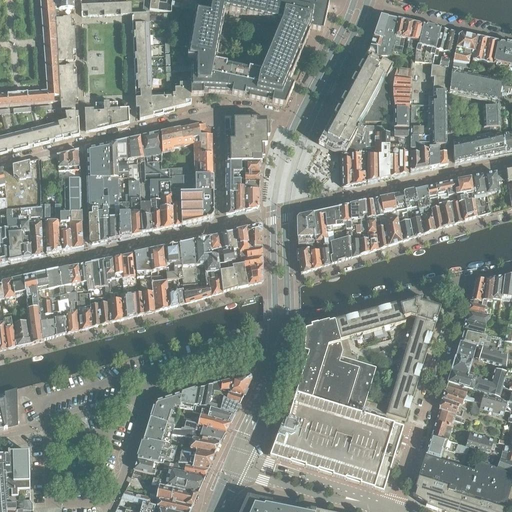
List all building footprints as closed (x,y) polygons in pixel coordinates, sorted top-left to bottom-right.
[(59,0),(60,7),(53,7),(54,15),(57,15),(56,11),(75,11),(74,0),(59,0)] [(150,0),(149,6),(149,12),(171,14),(172,7),(172,0),(150,0)] [(172,0),(172,7),(184,10),(185,0),(172,0)] [(196,0),(185,0),(184,10),(194,12),(195,6),(196,4),(196,0)] [(208,0),(207,9),(206,13),(196,11),(187,59),(191,60),(191,68),(191,85),(191,95),(191,96),(203,96),(203,93),(226,95),(285,108),(294,87),(292,86),(288,84),(290,80),(300,57),(300,56),(301,54),(302,53),(303,50),(304,47),(307,40),(309,35),(304,33),(305,30),(312,31),(315,32),(321,34),(323,34),(325,25),(326,21),(326,19),(327,16),(329,6),(327,5),(323,4),(318,3),(304,0),(208,0)] [(207,9),(208,0),(196,0),(196,4),(195,6),(207,9)] [(54,15),(53,7),(53,5),(40,6),(41,16),(54,15)] [(131,5),(114,6),(115,17),(131,16),(131,5)] [(115,17),(114,6),(98,7),(99,18),(115,17)] [(99,18),(98,7),(82,8),(82,19),(99,18)] [(54,15),(41,16),(42,25),(55,24),(54,15)] [(148,15),(131,16),(132,26),(149,26),(148,15)] [(76,52),(76,29),(73,29),(72,19),(64,19),(64,20),(61,20),(61,16),(57,17),(57,24),(58,33),(58,42),(59,51),(59,59),(59,65),(63,65),(63,62),(66,62),(66,63),(74,63),(73,52),(76,52)] [(383,41),(388,19),(381,17),(374,36),(376,37),(376,39),(383,41)] [(381,50),(380,50),(377,60),(389,61),(393,46),(399,21),(388,19),(383,41),(381,50)] [(405,23),(399,21),(393,46),(400,48),(405,23)] [(404,40),(410,41),(414,25),(405,23),(400,48),(393,46),(391,56),(394,56),(394,53),(402,55),(403,48),(404,40)] [(55,33),(55,24),(42,25),(42,34),(55,33)] [(422,27),(414,25),(410,41),(408,49),(415,51),(417,42),(419,42),(422,27)] [(149,26),(132,26),(132,37),(149,36),(149,26)] [(419,42),(415,63),(416,63),(432,67),(433,68),(433,67),(434,58),(440,30),(439,30),(439,31),(437,30),(436,29),(436,30),(427,28),(427,27),(425,27),(424,27),(423,27),(424,26),(422,26),(422,27),(419,42)] [(441,59),(447,32),(440,31),(440,30),(434,58),(441,59)] [(450,55),(455,34),(447,32),(441,59),(448,61),(450,55)] [(55,33),(42,34),(43,37),(43,43),(56,42),(56,37),(55,33)] [(150,47),(149,36),(132,37),(133,48),(150,47)] [(376,37),(374,36),(371,47),(380,50),(381,50),(383,41),(376,39),(376,37)] [(497,44),(482,40),(462,36),(458,38),(459,39),(453,63),(461,64),(460,68),(468,70),(469,65),(470,58),(473,58),(472,62),(491,67),(491,66),(492,67),(492,66),(497,44)] [(57,51),(56,42),(43,43),(44,52),(57,51)] [(511,45),(506,44),(506,46),(497,44),(492,66),(496,67),(495,69),(500,70),(500,68),(508,70),(507,72),(511,72),(511,45)] [(150,47),(133,48),(133,59),(151,58),(150,47)] [(334,117),(318,146),(331,153),(333,154),(335,154),(337,154),(341,154),(343,154),(343,155),(342,155),(342,156),(351,156),(365,156),(365,148),(365,147),(366,147),(365,127),(365,123),(380,123),(380,112),(391,111),(390,109),(390,99),(389,90),(388,81),(388,77),(392,69),(393,67),(390,66),(388,65),(389,61),(377,60),(380,50),(371,47),(342,102),(334,116),(334,117)] [(57,51),(44,52),(44,61),(57,60),(57,51)] [(151,58),(133,59),(134,70),(151,69),(151,58)] [(447,70),(448,61),(441,59),(439,69),(447,70)] [(57,60),(44,61),(45,70),(58,69),(57,60)] [(78,100),(77,77),(74,77),(74,67),(66,67),(66,68),(63,68),(63,65),(59,65),(59,69),(60,78),(61,96),(61,102),(61,110),(62,110),(66,110),(66,111),(76,111),(75,100),(78,100)] [(439,69),(433,67),(433,68),(432,67),(431,78),(434,78),(446,79),(447,70),(439,69)] [(58,79),(58,69),(45,70),(45,80),(58,79)] [(152,80),(151,69),(134,70),(134,81),(152,80)] [(412,81),(412,71),(392,69),(388,77),(388,81),(412,81)] [(502,97),(502,83),(462,74),(463,71),(452,69),(451,73),(449,92),(488,100),(488,105),(481,106),(481,108),(482,108),(483,129),(482,129),(482,132),(489,131),(490,137),(453,145),(453,159),(454,164),(505,153),(503,136),(504,135),(504,134),(500,134),(499,102),(502,102),(502,97)] [(446,79),(434,78),(433,93),(445,93),(446,79)] [(60,96),(58,79),(45,80),(46,92),(47,92),(47,95),(57,94),(57,97),(60,96)] [(152,91),(152,80),(134,81),(135,92),(151,91),(152,91)] [(412,91),(412,81),(388,81),(389,90),(412,91)] [(511,84),(502,83),(502,97),(506,98),(507,96),(511,97),(511,94),(511,84)] [(191,105),(191,101),(189,101),(185,101),(185,95),(191,95),(191,85),(175,85),(175,95),(151,96),(151,91),(135,92),(136,116),(139,115),(139,121),(174,113),(174,110),(185,107),(191,105)] [(411,100),(412,91),(389,90),(390,99),(411,100)] [(47,92),(46,92),(36,93),(37,104),(61,102),(61,96),(60,96),(57,97),(57,94),(47,95),(47,92)] [(28,105),(27,93),(17,94),(18,106),(28,105)] [(37,104),(36,93),(27,93),(28,105),(37,104)] [(445,93),(433,93),(432,93),(432,101),(428,101),(428,107),(428,134),(429,134),(429,138),(429,147),(441,146),(445,147),(446,147),(445,93)] [(17,94),(7,95),(8,107),(18,106),(17,94)] [(7,95),(0,95),(0,107),(8,107),(7,95)] [(411,104),(411,100),(390,99),(390,109),(392,109),(394,109),(397,109),(408,110),(409,110),(410,110),(411,110),(411,107),(411,104)] [(130,124),(129,110),(118,110),(118,104),(96,105),(96,111),(85,111),(86,135),(130,124)] [(409,110),(408,110),(397,109),(394,109),(394,129),(409,129),(409,110)] [(9,130),(6,118),(6,117),(9,117),(9,115),(10,115),(9,110),(1,111),(1,115),(4,131),(9,130)] [(59,124),(63,141),(80,136),(79,113),(65,114),(65,122),(59,124)] [(245,164),(260,164),(260,163),(262,163),(262,158),(264,158),(263,152),(264,152),(264,151),(263,151),(263,146),(266,146),(266,137),(269,137),(268,131),(269,131),(269,130),(268,130),(268,124),(266,124),(266,119),(248,120),(248,116),(224,116),(226,165),(245,164)] [(63,141),(59,124),(48,126),(53,143),(63,141)] [(174,131),(161,134),(162,138),(162,155),(165,155),(174,153),(174,150),(193,146),(194,177),(213,177),(212,166),(213,166),(213,164),(212,164),(212,161),(213,161),(212,155),(212,150),(212,147),(212,136),(211,136),(211,129),(206,129),(206,125),(199,127),(198,125),(190,127),(190,128),(180,130),(174,131)] [(53,143),(48,126),(38,129),(42,146),(53,143)] [(374,127),(365,127),(366,147),(365,147),(365,148),(373,148),(373,157),(366,157),(367,183),(366,183),(367,184),(379,181),(379,157),(381,157),(381,133),(374,134),(374,127)] [(418,129),(411,129),(410,137),(410,172),(411,174),(429,170),(429,147),(429,138),(424,138),(424,128),(418,128),(418,129)] [(42,146),(38,129),(28,132),(32,148),(42,146)] [(32,148),(28,132),(17,134),(21,151),(32,148)] [(391,133),(381,133),(381,157),(379,157),(379,181),(389,179),(389,134),(392,134),(391,133)] [(21,151),(17,134),(7,137),(11,153),(21,151)] [(162,138),(161,134),(152,136),(154,151),(157,150),(159,157),(162,156),(162,155),(162,138)] [(403,134),(392,134),(389,134),(389,179),(398,177),(398,141),(401,141),(401,140),(402,140),(402,139),(403,134)] [(511,152),(511,143),(510,134),(504,135),(503,136),(505,153),(511,152)] [(154,151),(152,136),(143,138),(144,143),(147,159),(150,158),(148,152),(154,151)] [(11,153),(7,137),(0,138),(0,154),(1,156),(11,153)] [(144,143),(143,138),(125,142),(126,163),(126,165),(130,165),(130,161),(139,160),(140,164),(144,164),(144,163),(144,159),(147,159),(144,143)] [(402,153),(402,140),(401,140),(401,141),(398,141),(398,177),(399,177),(399,176),(407,174),(407,154),(402,153)] [(126,163),(125,142),(107,146),(87,150),(87,165),(87,179),(88,203),(107,203),(108,243),(110,242),(116,240),(116,238),(119,237),(119,240),(116,164),(126,163)] [(441,146),(429,147),(429,170),(439,168),(438,149),(445,149),(445,147),(441,146)] [(446,147),(445,147),(445,149),(438,149),(439,168),(447,166),(446,147)] [(150,158),(147,159),(144,159),(144,163),(150,163),(150,182),(151,189),(161,189),(163,189),(163,179),(171,179),(188,177),(188,169),(169,169),(169,171),(163,171),(162,156),(159,157),(157,150),(154,151),(148,152),(150,158)] [(69,173),(80,172),(80,171),(78,151),(68,154),(69,173)] [(58,157),(57,157),(58,162),(58,173),(67,173),(69,173),(68,154),(58,156),(58,157)] [(351,187),(351,156),(342,156),(343,189),(351,187)] [(365,156),(351,156),(351,187),(366,184),(365,184),(365,156)] [(145,183),(144,164),(140,164),(139,160),(130,161),(130,165),(126,165),(127,184),(139,184),(140,201),(141,235),(152,233),(151,197),(151,189),(150,182),(145,183)] [(42,189),(39,168),(39,161),(5,169),(10,191),(9,198),(7,213),(22,211),(42,209),(41,207),(42,192),(42,189)] [(126,165),(126,163),(116,164),(119,240),(131,237),(129,201),(140,201),(139,184),(127,184),(126,165)] [(245,177),(245,164),(226,165),(226,175),(235,174),(235,177),(245,177)] [(260,164),(245,164),(245,177),(245,183),(260,183),(260,164)] [(3,170),(0,170),(0,196),(0,199),(9,198),(10,191),(5,169),(3,170)] [(511,206),(508,184),(506,172),(495,175),(499,195),(500,195),(500,194),(498,189),(507,187),(508,192),(511,206)] [(235,174),(226,175),(226,190),(235,190),(235,177),(235,174)] [(495,175),(483,177),(486,196),(486,197),(497,195),(498,196),(499,195),(495,175)] [(214,212),(213,194),(195,194),(194,177),(188,177),(171,179),(172,200),(176,200),(176,201),(180,201),(181,227),(182,227),(193,224),(202,222),(208,221),(210,220),(214,216),(214,212)] [(213,192),(213,178),(213,177),(194,177),(195,194),(213,194),(214,194),(214,193),(213,192)] [(235,177),(235,190),(235,215),(246,212),(246,192),(245,183),(245,177),(235,177)] [(483,177),(470,180),(472,194),(473,199),(486,196),(483,177)] [(81,190),(80,179),(68,180),(68,184),(65,184),(65,190),(65,191),(68,191),(81,190)] [(172,200),(171,179),(163,179),(163,189),(161,189),(151,189),(151,197),(162,196),(162,209),(160,209),(161,231),(173,229),(173,214),(172,200)] [(457,203),(453,203),(455,212),(450,213),(453,227),(464,223),(460,197),(472,194),(470,180),(454,183),(455,192),(454,192),(455,197),(457,203)] [(259,192),(260,183),(245,183),(246,192),(259,192)] [(435,187),(427,189),(430,201),(437,200),(438,202),(448,200),(448,198),(455,197),(454,192),(455,192),(454,183),(435,187)] [(429,201),(430,201),(427,189),(415,191),(415,192),(418,208),(420,218),(433,215),(432,210),(431,210),(429,201)] [(81,201),(81,190),(68,191),(68,195),(65,195),(65,201),(66,201),(68,201),(81,201)] [(235,190),(226,190),(226,217),(235,215),(235,190)] [(259,192),(246,192),(246,212),(257,209),(259,207),(259,192)] [(418,208),(415,192),(402,194),(405,212),(407,211),(418,208)] [(405,212),(402,194),(391,197),(394,212),(396,211),(397,213),(400,213),(405,212)] [(476,220),(473,199),(472,194),(460,197),(464,223),(476,220)] [(152,233),(161,231),(160,209),(162,209),(162,196),(151,197),(152,233)] [(486,196),(473,199),(476,220),(502,212),(501,208),(491,211),(491,207),(488,208),(486,197),(486,196)] [(391,197),(380,199),(383,217),(384,217),(384,216),(392,214),(394,214),(394,212),(391,197)] [(0,227),(1,234),(0,233),(0,254),(1,266),(8,264),(8,251),(9,250),(7,214),(7,213),(9,198),(0,199),(0,227)] [(380,199),(373,201),(375,222),(383,220),(383,217),(380,199)] [(176,200),(172,200),(173,214),(173,229),(181,227),(180,201),(176,201),(176,200)] [(81,213),(81,201),(68,201),(68,206),(65,206),(65,211),(69,211),(69,214),(81,213)] [(141,235),(140,201),(129,201),(131,237),(141,235)] [(366,203),(366,220),(366,224),(375,223),(375,222),(373,201),(366,203)] [(98,245),(108,243),(107,203),(88,203),(88,212),(91,212),(91,211),(97,211),(98,245)] [(366,203),(358,205),(357,221),(357,227),(360,227),(360,221),(366,220),(366,203)] [(450,213),(448,204),(438,207),(438,208),(439,208),(443,230),(453,227),(450,213)] [(357,221),(358,205),(349,207),(349,219),(350,219),(350,227),(357,227),(357,221)] [(45,207),(41,207),(42,209),(22,211),(22,216),(28,216),(31,259),(31,260),(43,257),(41,224),(31,225),(31,220),(40,219),(40,221),(42,221),(42,217),(45,217),(45,207)] [(45,221),(44,221),(44,224),(47,257),(62,253),(60,215),(60,207),(55,207),(55,223),(51,222),(50,207),(45,207),(45,217),(45,221)] [(349,207),(339,209),(343,226),(345,226),(345,230),(350,229),(350,227),(350,219),(349,219),(349,207)] [(407,211),(412,240),(423,236),(420,218),(418,208),(407,211)] [(432,210),(433,215),(433,217),(432,217),(435,232),(443,230),(439,208),(438,208),(432,210)] [(343,226),(339,209),(313,214),(313,215),(316,240),(315,240),(315,242),(315,244),(323,243),(324,246),(328,246),(328,244),(327,235),(332,234),(332,233),(345,231),(345,230),(345,226),(343,226)] [(22,211),(7,213),(7,214),(9,250),(8,251),(8,264),(11,264),(11,263),(21,261),(20,250),(23,250),(23,235),(20,235),(19,216),(22,216),(22,211)] [(92,246),(98,245),(97,211),(91,211),(91,212),(88,212),(89,245),(92,246)] [(405,212),(400,213),(402,225),(399,226),(400,233),(398,234),(400,244),(412,240),(407,211),(405,212)] [(384,217),(383,217),(383,220),(388,247),(400,244),(398,234),(400,233),(399,226),(402,225),(400,213),(397,213),(394,214),(392,214),(393,220),(385,222),(384,217)] [(62,253),(72,251),(72,250),(70,225),(69,214),(60,215),(62,253)] [(82,224),(82,214),(69,214),(70,225),(82,224)] [(316,240),(313,215),(299,217),(297,219),(298,245),(305,245),(305,241),(309,241),(309,239),(315,239),(315,240),(316,240)] [(433,215),(420,218),(423,236),(435,232),(432,217),(433,217),(433,215)] [(28,216),(22,216),(19,216),(20,235),(23,235),(23,250),(20,250),(21,261),(21,262),(22,261),(31,259),(28,216)] [(360,221),(360,227),(361,241),(359,241),(360,257),(369,254),(366,224),(366,220),(360,221)] [(375,222),(375,223),(378,251),(388,247),(383,220),(375,222)] [(375,223),(366,224),(369,254),(378,251),(375,223)] [(82,224),(70,225),(72,250),(84,248),(83,247),(82,224)] [(262,230),(262,229),(259,227),(248,231),(249,246),(250,251),(262,249),(261,230),(262,230)] [(360,227),(357,227),(350,227),(350,229),(351,260),(360,257),(359,241),(361,241),(360,227)] [(350,229),(345,230),(345,231),(332,233),(332,234),(327,235),(328,244),(328,246),(329,247),(331,266),(351,260),(350,229)] [(249,246),(248,231),(237,233),(238,244),(241,244),(241,247),(249,246)] [(218,256),(219,265),(219,266),(234,264),(237,263),(237,261),(236,252),(239,252),(239,248),(241,247),(241,244),(238,244),(237,233),(229,235),(230,251),(222,252),(222,256),(218,256)] [(230,251),(229,235),(221,237),(222,252),(230,251)] [(222,256),(222,252),(221,237),(210,239),(211,252),(217,251),(218,256),(222,256)] [(220,272),(219,266),(219,265),(218,256),(212,258),(211,252),(210,239),(193,243),(195,255),(193,255),(195,269),(203,268),(204,274),(220,272)] [(177,284),(175,288),(176,293),(175,293),(177,308),(184,306),(183,293),(198,291),(198,290),(195,269),(193,255),(195,255),(193,243),(179,246),(182,280),(177,280),(177,284)] [(182,280),(179,246),(178,246),(178,247),(165,249),(164,249),(163,249),(166,277),(166,278),(166,282),(168,282),(173,281),(177,280),(182,280)] [(262,256),(262,249),(250,251),(249,246),(241,247),(239,248),(239,252),(239,253),(241,253),(247,252),(249,259),(262,256)] [(331,266),(328,246),(324,246),(324,248),(318,248),(319,252),(322,269),(331,266)] [(311,272),(322,269),(319,252),(318,248),(314,248),(308,249),(308,250),(311,272)] [(149,252),(149,253),(152,274),(152,279),(166,278),(166,277),(163,249),(149,252)] [(308,250),(297,251),(297,262),(299,262),(300,269),(301,275),(301,276),(311,272),(308,250)] [(239,253),(239,252),(236,252),(237,261),(241,260),(241,263),(245,262),(245,269),(263,266),(262,256),(249,259),(247,252),(241,253),(239,253)] [(149,253),(135,256),(137,280),(140,280),(152,279),(152,274),(149,253)] [(120,259),(118,259),(120,278),(121,287),(124,287),(124,291),(129,290),(129,286),(136,284),(134,267),(133,256),(120,259)] [(120,278),(118,259),(110,261),(112,279),(108,280),(109,285),(107,285),(108,293),(108,296),(122,293),(121,287),(120,278)] [(112,279),(110,261),(103,263),(106,293),(108,293),(107,285),(109,285),(108,280),(112,279)] [(246,272),(245,269),(245,262),(241,263),(242,266),(234,267),(237,290),(238,290),(248,288),(246,276),(246,272)] [(107,300),(106,293),(103,263),(95,264),(96,266),(100,300),(107,300)] [(100,300),(96,266),(95,264),(91,265),(90,265),(89,264),(89,265),(91,283),(92,283),(93,293),(90,294),(90,301),(100,300)] [(234,264),(219,266),(220,272),(223,295),(237,290),(234,267),(234,264)] [(93,293),(92,283),(91,283),(89,265),(87,265),(86,266),(82,267),(85,290),(79,291),(79,293),(82,292),(84,305),(81,306),(82,308),(90,306),(90,301),(90,294),(93,293)] [(263,266),(245,269),(246,272),(250,272),(250,275),(246,276),(248,288),(261,284),(263,282),(263,266)] [(85,290),(82,267),(78,268),(76,268),(76,269),(79,291),(85,290)] [(79,291),(76,269),(76,268),(68,270),(67,270),(69,287),(72,287),(72,292),(79,291)] [(69,287),(67,270),(56,272),(60,303),(66,301),(65,296),(73,295),(72,292),(72,287),(69,287)] [(60,303),(56,272),(44,275),(47,304),(47,305),(50,305),(59,303),(60,303)] [(220,272),(204,274),(206,289),(206,290),(210,289),(211,298),(223,295),(220,272)] [(47,304),(44,275),(34,277),(38,306),(47,304)] [(511,276),(503,278),(500,302),(500,303),(511,303),(511,276)] [(38,308),(38,306),(34,277),(25,279),(24,279),(24,280),(23,280),(26,304),(27,311),(26,311),(28,323),(31,346),(32,346),(43,343),(39,308),(38,308)] [(166,282),(166,278),(152,279),(152,293),(155,314),(169,310),(168,297),(170,296),(169,294),(168,282),(166,282)] [(493,280),(491,301),(500,302),(503,278),(493,280)] [(152,279),(140,280),(142,295),(144,316),(155,314),(152,293),(152,279)] [(26,304),(23,280),(12,282),(11,282),(14,308),(21,306),(26,304)] [(491,304),(491,301),(493,280),(485,281),(481,303),(481,306),(480,307),(486,308),(487,303),(491,304)] [(474,285),(470,302),(481,303),(485,281),(477,282),(474,285)] [(14,308),(11,282),(0,284),(0,287),(3,306),(3,308),(1,308),(3,321),(11,319),(10,308),(14,308)] [(136,296),(136,284),(129,286),(129,290),(124,291),(124,287),(121,287),(122,293),(125,321),(136,318),(136,296)] [(175,288),(174,289),(170,290),(171,294),(169,294),(170,296),(168,297),(169,310),(177,308),(175,293),(176,293),(175,288)] [(206,290),(206,289),(198,290),(198,291),(183,293),(184,306),(211,298),(210,289),(206,290)] [(75,294),(79,293),(79,291),(72,292),(73,295),(65,296),(66,301),(66,311),(65,312),(66,322),(64,323),(66,336),(77,333),(76,309),(75,294)] [(84,305),(82,292),(79,293),(75,294),(76,309),(78,309),(82,308),(81,306),(84,305)] [(125,321),(122,293),(108,296),(109,305),(111,325),(125,321)] [(144,316),(142,295),(136,296),(136,318),(144,316)] [(388,409),(365,402),(363,409),(373,412),(405,422),(440,308),(421,302),(422,300),(422,299),(415,300),(410,318),(415,320),(388,409)] [(410,318),(415,300),(400,305),(334,322),(342,353),(341,358),(357,363),(355,356),(351,357),(347,340),(405,325),(404,320),(410,318)] [(66,301),(60,303),(59,303),(61,313),(52,315),(54,340),(66,336),(64,323),(66,322),(65,312),(66,311),(66,301)] [(61,313),(59,303),(50,305),(52,315),(61,313)] [(47,304),(38,306),(38,308),(39,308),(43,343),(54,340),(52,315),(50,305),(47,305),(47,304)] [(111,325),(109,305),(99,306),(101,327),(111,325)] [(489,309),(486,308),(480,307),(481,306),(469,305),(467,312),(488,317),(489,309)] [(92,329),(91,307),(90,306),(82,308),(78,309),(79,333),(92,329)] [(101,327),(99,306),(96,306),(91,307),(92,329),(96,328),(101,327)] [(488,317),(467,312),(465,322),(466,322),(485,327),(488,325),(488,317)] [(12,326),(11,319),(3,321),(8,352),(17,349),(15,338),(12,326)] [(342,353),(334,322),(311,328),(305,335),(303,358),(306,362),(288,419),(287,418),(285,418),(284,419),(270,458),(384,494),(395,455),(397,456),(402,440),(403,437),(401,436),(404,428),(370,418),(373,412),(363,409),(365,402),(376,369),(357,363),(341,358),(342,353)] [(466,322),(463,332),(489,337),(489,336),(489,335),(484,334),(485,327),(466,322)] [(31,346),(28,323),(14,325),(16,337),(15,338),(17,349),(31,346)] [(489,337),(488,339),(499,341),(511,344),(511,332),(507,332),(505,332),(504,340),(489,336),(489,337)] [(463,334),(460,343),(477,347),(482,349),(494,352),(496,352),(498,346),(499,341),(488,339),(463,334)] [(460,343),(455,359),(472,363),(477,347),(460,343)] [(482,349),(478,361),(491,365),(494,352),(482,349)] [(494,352),(491,365),(501,368),(505,369),(506,359),(507,356),(501,355),(501,354),(496,352),(494,352)] [(452,369),(451,372),(468,377),(469,374),(472,363),(455,359),(452,369)] [(492,383),(492,384),(502,387),(504,381),(506,374),(495,370),(492,383)] [(451,372),(447,384),(468,390),(472,391),(475,381),(476,381),(476,379),(468,377),(451,372)] [(221,383),(219,394),(222,394),(223,392),(230,391),(230,393),(230,394),(228,394),(243,398),(252,380),(251,377),(250,377),(245,378),(221,383)] [(475,381),(472,391),(475,392),(475,393),(483,396),(484,396),(488,382),(476,379),(476,381),(475,381)] [(511,383),(504,381),(502,387),(502,389),(507,391),(511,392),(511,383)] [(488,382),(484,396),(491,398),(499,401),(502,389),(502,387),(492,384),(492,383),(488,382)] [(214,393),(219,394),(221,383),(212,386),(210,398),(213,399),(214,395),(214,393)] [(468,390),(447,384),(445,393),(464,399),(472,402),(480,404),(483,396),(475,393),(474,400),(467,398),(468,397),(466,396),(468,390)] [(196,391),(192,412),(201,414),(200,416),(203,416),(204,408),(209,409),(210,405),(209,405),(210,398),(212,386),(196,391)] [(4,393),(5,400),(17,398),(17,390),(4,393)] [(188,393),(182,395),(179,409),(192,412),(196,391),(194,391),(193,391),(189,392),(188,393)] [(505,397),(503,402),(506,403),(511,405),(511,392),(507,391),(505,397)] [(445,393),(443,400),(462,406),(464,399),(445,393)] [(243,398),(228,394),(225,401),(224,400),(224,401),(232,403),(232,405),(239,406),(243,398)] [(179,409),(182,395),(172,398),(170,398),(166,399),(165,401),(157,403),(155,405),(154,408),(152,410),(151,413),(152,415),(150,419),(164,423),(163,427),(174,431),(179,409)] [(486,412),(491,398),(484,396),(483,396),(480,404),(478,412),(481,413),(482,411),(486,412)] [(18,427),(17,398),(5,400),(6,419),(7,425),(8,429),(18,427)] [(494,416),(499,401),(491,398),(486,412),(491,414),(491,415),(494,416)] [(210,405),(209,409),(235,415),(235,416),(239,406),(232,405),(232,403),(224,401),(224,400),(222,400),(221,407),(210,405)] [(460,411),(462,406),(443,400),(440,411),(450,415),(462,418),(463,412),(460,411)] [(504,412),(506,403),(503,402),(499,401),(494,416),(497,417),(497,415),(502,416),(504,412)] [(478,412),(480,404),(472,402),(472,403),(470,413),(470,415),(472,416),(474,417),(476,416),(477,415),(478,412)] [(204,408),(203,416),(231,424),(235,415),(209,409),(204,408)] [(439,412),(436,422),(453,427),(454,422),(464,424),(465,421),(450,416),(450,415),(440,411),(439,412)] [(231,424),(203,416),(200,416),(198,423),(184,419),(181,431),(174,431),(186,433),(194,432),(196,432),(225,436),(231,424)] [(164,423),(150,419),(144,441),(157,444),(170,447),(172,436),(174,431),(163,427),(164,423)] [(436,422),(434,430),(450,435),(453,427),(436,422)] [(450,435),(434,430),(431,437),(432,437),(448,443),(450,435)] [(174,431),(172,436),(192,440),(190,449),(189,449),(189,450),(216,454),(221,442),(198,439),(199,436),(195,435),(196,432),(194,432),(186,433),(174,431)] [(225,436),(196,432),(195,435),(199,436),(198,439),(221,442),(225,436)] [(472,451),(477,436),(472,435),(472,433),(469,432),(464,448),(468,449),(472,451)] [(480,453),(485,437),(482,436),(481,438),(477,436),(472,451),(480,453)] [(448,443),(432,437),(426,454),(425,455),(425,456),(440,460),(443,452),(453,455),(453,454),(465,457),(468,449),(464,448),(448,443)] [(490,451),(490,450),(492,445),(493,442),(488,440),(488,438),(485,437),(480,453),(483,454),(488,456),(490,451)] [(144,441),(137,461),(151,464),(157,464),(163,465),(163,462),(173,463),(177,448),(170,447),(157,444),(144,441)] [(503,446),(502,452),(511,455),(511,448),(506,447),(503,446)] [(180,455),(178,466),(209,471),(216,454),(189,450),(181,449),(180,455)] [(493,452),(491,457),(511,463),(511,455),(502,452),(501,456),(495,455),(496,453),(493,452)] [(0,511),(12,511),(33,511),(33,505),(30,502),(19,502),(19,498),(30,498),(30,493),(29,454),(5,454),(6,457),(0,457),(0,511)] [(483,454),(481,464),(480,466),(511,476),(511,463),(491,457),(488,456),(483,454)] [(511,476),(480,466),(481,464),(476,463),(473,472),(429,459),(425,458),(418,479),(443,487),(443,486),(455,490),(454,494),(504,511),(511,483),(511,476)] [(155,471),(157,464),(151,464),(137,461),(134,471),(141,474),(154,477),(155,471)] [(209,471),(178,466),(164,464),(163,471),(168,472),(169,470),(179,472),(180,469),(186,470),(185,474),(188,474),(187,476),(191,477),(192,475),(205,479),(209,471)] [(153,480),(152,485),(156,486),(177,491),(178,490),(198,495),(205,479),(192,475),(191,477),(187,476),(188,474),(185,474),(179,472),(169,470),(168,472),(168,474),(155,471),(154,477),(153,480)] [(141,474),(134,471),(133,476),(153,480),(154,477),(141,474)] [(414,497),(413,496),(412,498),(431,509),(438,511),(503,511),(504,511),(454,494),(455,490),(443,486),(443,487),(418,479),(415,489),(417,490),(414,497)] [(191,511),(193,507),(198,496),(198,495),(178,490),(177,491),(159,487),(157,497),(151,495),(150,498),(154,499),(157,500),(156,502),(160,503),(159,510),(168,511),(191,511)] [(153,505),(154,499),(150,498),(125,493),(121,500),(125,501),(142,506),(155,509),(155,506),(153,505)] [(315,511),(316,511),(315,511),(247,498),(241,511),(315,511)]
